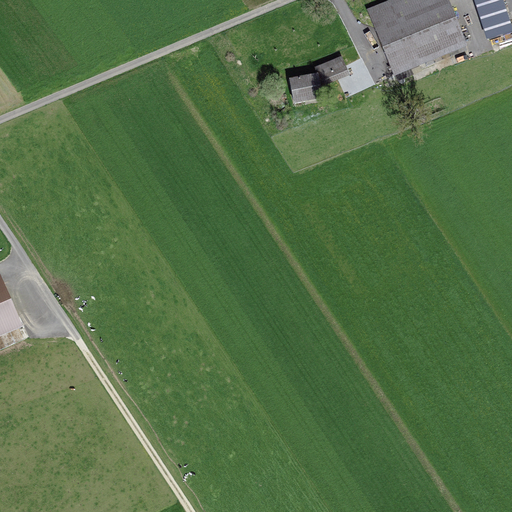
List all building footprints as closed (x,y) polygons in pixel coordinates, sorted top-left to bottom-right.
[(396,0),(368,11),(394,76),(419,65),(417,60),(464,41),(447,0),(396,0)] [(511,32),(511,28),(502,0),(475,0),(489,40),(511,32)] [(317,75),(290,80),(295,104),(305,102),(305,99),(321,96),(319,84),(347,72),(342,58),(315,69),(317,75)] [(461,64),(425,78),(429,87),(435,85),(465,74),(461,64)] [(440,97),(435,85),(429,87),(405,97),(410,110),(440,97)] [(0,283),(0,333),(18,326),(0,283)]
